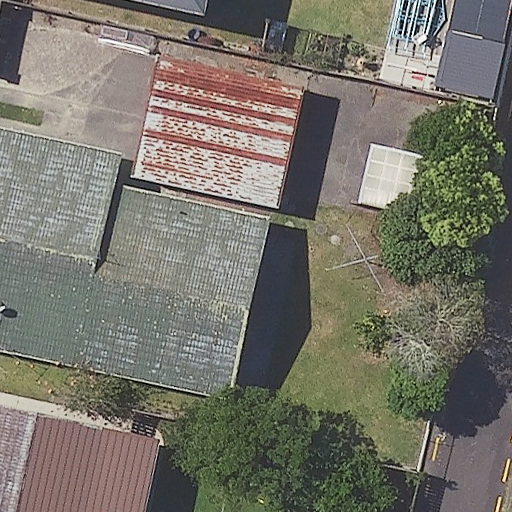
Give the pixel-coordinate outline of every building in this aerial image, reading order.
[(484,93),(504,0),(447,0),(429,81),(484,93)] [(130,157),(270,184),(290,80),(151,53),(130,157)] [(130,157),(0,128),(0,349),(225,398),(270,184),(130,157)] [(369,129),(357,198),(453,215),(464,160),(466,147),(369,129)] [(137,511),(154,436),(0,403),(0,511),(137,511)]
